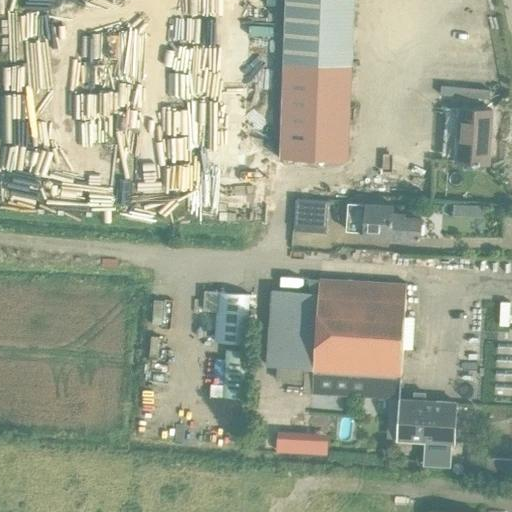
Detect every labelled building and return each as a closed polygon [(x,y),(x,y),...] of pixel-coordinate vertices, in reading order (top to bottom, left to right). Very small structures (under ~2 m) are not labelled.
[(345,160),(351,0),(284,0),(278,157),(345,160)] [(457,161),(489,162),(491,109),(459,108),(457,161)] [(295,230),(327,232),(329,201),(296,198),(295,230)] [(367,204),(349,203),(347,230),(365,231),(365,235),(391,237),(391,239),(402,240),(402,238),(421,239),(422,218),(398,216),(399,212),(393,212),(394,205),(367,204)] [(270,325),(268,366),(277,366),(276,381),(303,382),(303,368),(306,368),(305,379),(314,379),(314,369),(402,374),(407,284),(320,278),(319,280),(312,280),(312,290),(319,290),(319,292),(284,290),(272,289),(270,325)] [(218,292),(215,341),(236,343),(245,343),(246,344),(250,295),(218,292)] [(226,349),(223,396),(243,397),(246,350),(226,349)] [(314,379),(313,393),(342,395),(365,396),(389,398),(400,399),(400,395),(402,374),(314,369),(314,379)] [(400,395),(400,399),(425,400),(424,417),(431,418),(430,441),(425,440),(424,464),(433,464),(444,465),(446,441),(455,442),(457,402),(458,399),(400,395)] [(389,398),(389,410),(400,410),(399,439),(420,440),(425,440),(430,441),(431,418),(424,417),(425,400),(400,399),(389,398)] [(278,430),(276,451),(312,454),(314,432),(278,430)] [(314,437),(313,449),(325,450),(325,437),(314,437)] [(467,450),(467,470),(486,470),(486,451),(467,450)]
